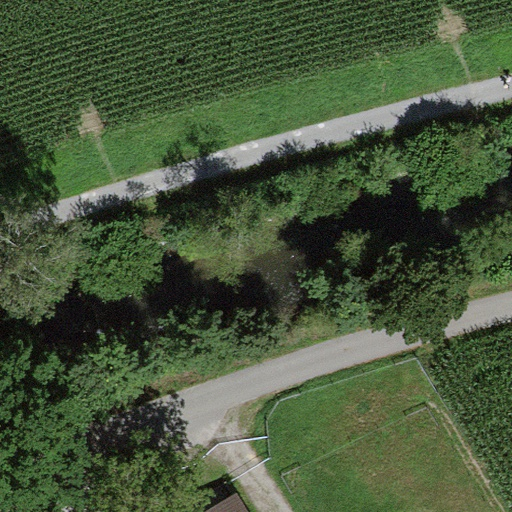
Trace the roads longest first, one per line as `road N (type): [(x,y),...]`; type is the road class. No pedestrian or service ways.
road 1 (track): [(0,480),(265,379),(511,317)]
road 2 (track): [(511,91),(0,243)]
